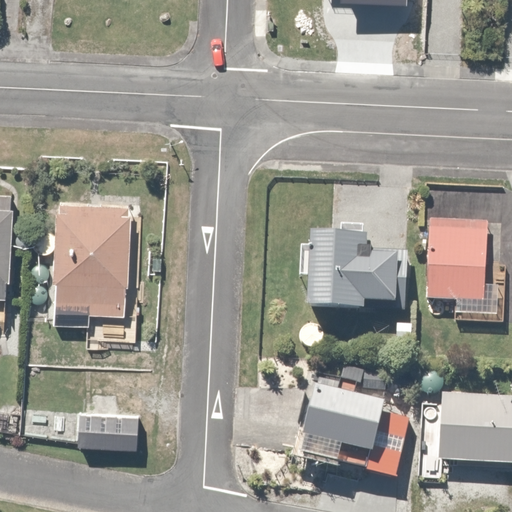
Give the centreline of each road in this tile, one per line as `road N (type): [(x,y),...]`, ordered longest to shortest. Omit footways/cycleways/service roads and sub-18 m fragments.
road 1 (residential): [(216,95),(201,510)]
road 2 (residential): [(511,109),(216,95)]
road 3 (residential): [(216,95),(0,86)]
road 4 (residential): [(201,510),(0,471)]
